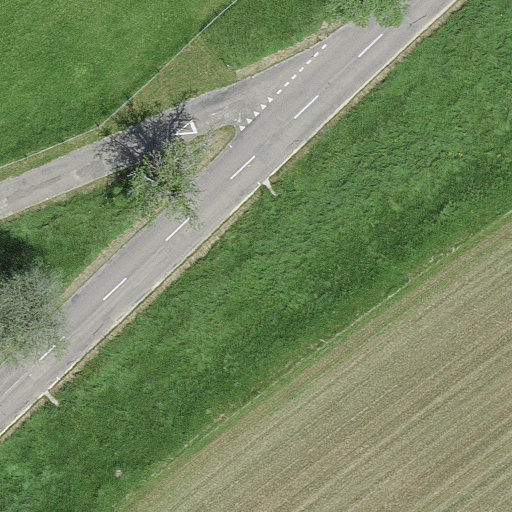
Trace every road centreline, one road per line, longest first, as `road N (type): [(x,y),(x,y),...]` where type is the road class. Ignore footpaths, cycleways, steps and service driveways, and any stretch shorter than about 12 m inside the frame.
road 1 (tertiary): [(0,402),(355,64)]
road 2 (unclassified): [(0,208),(355,64)]
